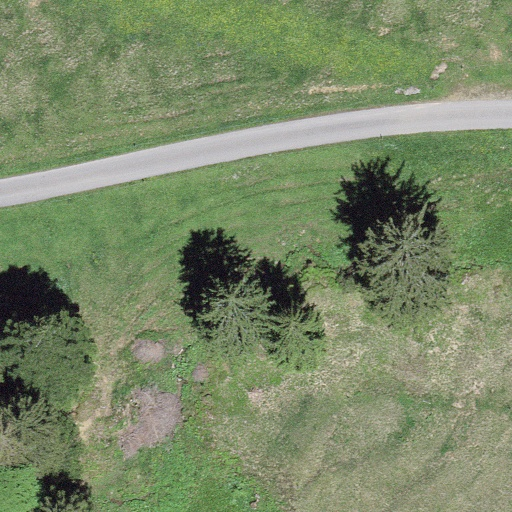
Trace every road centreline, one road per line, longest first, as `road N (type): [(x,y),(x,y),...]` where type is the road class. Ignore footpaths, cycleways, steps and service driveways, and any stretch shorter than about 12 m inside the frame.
road 1 (unclassified): [(0,193),(303,131),(511,111)]
road 2 (track): [(196,0),(511,91)]
